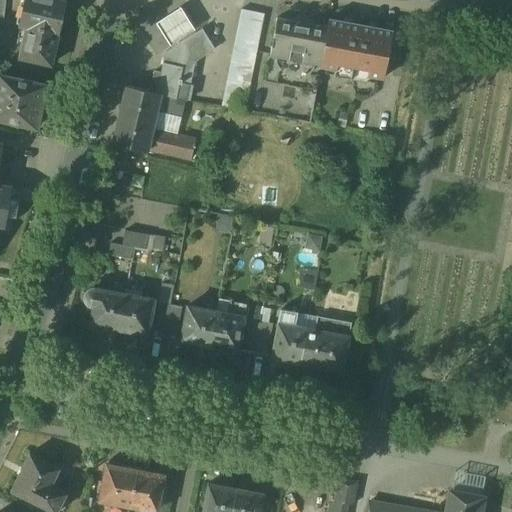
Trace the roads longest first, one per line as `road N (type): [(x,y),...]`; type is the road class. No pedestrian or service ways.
road 1 (residential): [(14,377),(118,0)]
road 2 (residential): [(14,377),(200,414)]
road 3 (residential): [(200,414),(328,437)]
